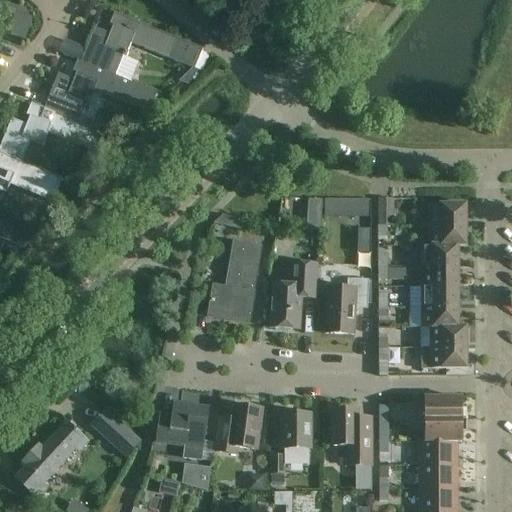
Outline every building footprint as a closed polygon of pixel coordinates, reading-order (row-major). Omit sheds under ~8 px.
[(77,61),(110,74),(110,73),(118,54),(122,55),(121,56),(126,58),(127,53),(126,53),(130,44),(194,70),(202,50),(114,13),(109,26),(112,27),(109,35),(94,29),(80,62),(77,61)] [(57,76),(44,109),(78,123),(78,122),(86,103),(89,104),(95,90),(144,110),(152,90),(110,73),(110,74),(77,61),(72,73),(76,75),(72,82),(57,76)] [(100,131),(78,122),(78,123),(44,109),(31,104),(26,116),(29,118),(26,126),(11,120),(0,146),(0,154),(21,163),(21,162),(30,141),(39,145),(39,146),(43,148),(45,143),(44,143),(47,133),(91,151),(100,131)] [(51,198),(59,178),(0,154),(0,210),(11,182),(51,198)] [(308,201),(307,212),(321,213),(322,202),(308,201)] [(323,201),(323,218),(368,219),(368,201),(323,201)] [(393,202),(377,202),(377,227),(386,227),(393,227),(393,202)] [(428,227),(466,227),(465,206),(428,206),(428,227)] [(0,239),(10,244),(24,249),(38,232),(18,223),(0,216),(0,239)] [(377,227),(378,241),(386,240),(386,227),(377,227)] [(458,247),(458,248),(466,248),(466,227),(428,227),(428,247),(458,247)] [(261,248),(233,243),(225,288),(213,287),(207,318),(208,318),(209,316),(231,320),(230,322),(249,325),(254,293),(253,293),(261,248)] [(428,247),(420,247),(421,268),(458,267),(458,248),(458,247),(428,247)] [(386,254),(378,254),(378,268),(386,268),(386,254)] [(315,284),(316,284),(317,272),(316,272),(316,266),(292,264),(291,286),(273,285),(270,329),(298,331),(300,299),(314,300),(315,284)] [(458,267),(421,268),(421,288),(458,288),(458,267)] [(378,268),(378,281),(387,281),(386,268),(378,268)] [(326,289),(325,314),(324,334),(353,336),(355,305),(367,305),(368,281),(347,280),(346,289),(326,289)] [(458,288),(421,288),(421,308),(458,308),(458,288)] [(387,295),(378,295),(378,309),(387,309),(387,295)] [(458,308),(421,308),(421,329),(458,329),(458,328),(458,308)] [(387,309),(378,309),(378,322),(387,322),(387,309)] [(429,350),(466,350),(466,328),(458,328),(458,329),(421,329),(421,349),(429,349),(429,350)] [(393,336),(387,336),(378,336),(378,349),(387,349),(393,349),(393,336)] [(387,349),(378,349),(378,377),(387,377),(387,349)] [(421,370),(429,370),(466,370),(466,350),(429,350),(429,349),(421,349),(421,370)] [(425,443),(457,443),(461,443),(460,399),(424,399),(425,442),(425,443)] [(204,438),(206,418),(208,410),(173,405),(171,426),(159,425),(156,443),(185,447),(183,459),(200,462),(204,438)] [(220,419),(217,439),(215,453),(235,455),(236,448),(256,451),(261,411),(233,407),(232,421),(220,419)] [(379,419),(387,419),(387,407),(378,407),(379,419)] [(125,458),(139,442),(105,411),(91,427),(125,458)] [(357,419),(357,411),(332,411),(332,447),(346,447),(346,467),(371,467),(371,419),(357,419)] [(270,458),(270,476),(284,476),(284,467),(309,467),(309,450),(309,435),(309,415),(282,415),(282,450),(284,450),(284,458),(270,458)] [(379,419),(379,427),(379,431),(387,431),(387,419),(379,419)] [(87,442),(80,436),(65,423),(56,433),(59,436),(45,452),(38,446),(21,464),(25,467),(14,480),(36,500),(48,486),(44,482),(74,449),(77,453),(87,442)] [(387,431),(379,431),(379,442),(387,442),(387,431)] [(387,442),(379,442),(379,454),(387,454),(387,442)] [(418,467),(457,467),(457,443),(425,443),(425,442),(418,442),(418,467)] [(211,489),(213,466),(186,465),(184,487),(211,489)] [(419,491),(457,491),(457,467),(418,467),(419,491)] [(248,477),(248,493),(264,493),(264,476),(248,477)] [(162,480),(158,495),(176,499),(179,484),(162,480)] [(379,491),(388,491),(388,480),(379,480),(379,491)] [(388,491),(379,491),(379,503),(388,503),(388,491)] [(418,511),(457,511),(457,491),(419,491),(418,511)] [(342,511),(342,498),(332,498),(332,511),(342,511)]
